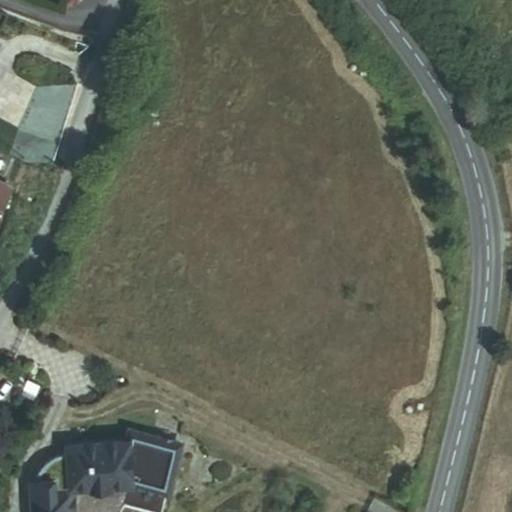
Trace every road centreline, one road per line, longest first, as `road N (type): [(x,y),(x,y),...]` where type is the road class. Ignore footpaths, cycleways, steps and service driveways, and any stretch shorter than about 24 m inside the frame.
road 1 (tertiary): [(435,511),(476,334),(484,254),(471,157),(432,90),(360,0)]
road 2 (residential): [(0,321),(85,120),(118,0)]
